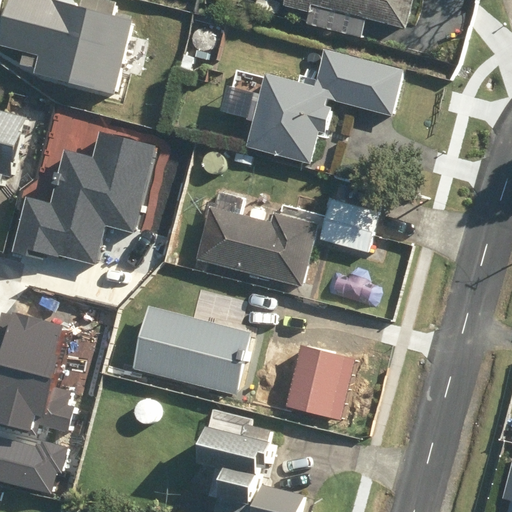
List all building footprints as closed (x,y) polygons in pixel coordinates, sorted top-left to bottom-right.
[(35,72),(113,92),(132,18),(64,0),(5,0),(0,19),(0,45),(39,56),(35,72)] [(294,0),(292,7),(319,14),(321,5),(416,30),(423,0),(294,0)] [(202,49),(206,49),(210,47),(212,44),(214,40),(214,36),(213,33),(211,29),(208,27),(204,26),(200,26),(197,27),(194,30),(192,33),(191,36),(191,40),(192,44),(195,46),(198,48),(202,49)] [(325,106),(327,98),(394,116),(407,70),(324,47),(314,83),(268,71),(247,146),(311,164),(321,130),(327,132),(333,109),(325,106)] [(191,57),(186,70),(195,73),(199,60),(191,57)] [(0,187),(2,188),(6,176),(15,179),(19,163),(21,164),(30,133),(27,132),(31,121),(3,113),(1,118),(0,117),(0,187)] [(47,253),(98,266),(107,228),(135,235),(158,144),(97,129),(91,155),(63,148),(49,202),(26,196),(12,252),(43,260),(47,253)] [(213,172),(217,172),(221,170),(224,167),(225,163),(226,159),(225,155),(222,152),(219,150),(215,149),(212,149),(208,150),(205,153),(203,156),(202,159),(202,163),(204,166),(206,169),(209,171),(213,172)] [(386,214),(338,201),(327,242),(375,255),(386,214)] [(218,209),(204,261),(311,289),(327,226),(282,214),(279,225),(218,209)] [(183,268),(160,263),(155,287),(178,292),(183,268)] [(236,393),(251,332),(150,306),(134,367),(236,393)] [(63,327),(2,313),(0,321),(0,425),(38,434),(40,426),(69,433),(75,410),(66,408),(70,392),(50,387),(63,327)] [(355,357),(302,344),(287,406),(340,418),(355,357)] [(147,423),(151,422),(155,420),(157,417),(159,414),(159,410),(158,406),(156,403),(153,400),(149,399),(145,399),(142,401),(139,403),(137,406),(136,410),(136,413),(137,417),(140,420),(143,422),(147,423)] [(228,497),(224,511),(308,511),(312,498),(273,488),(280,462),(284,463),(288,447),(277,444),(280,433),(257,427),(255,438),(225,430),(215,466),(242,473),(236,499),(228,497)] [(68,448),(42,441),(41,445),(36,443),(35,446),(0,436),(0,478),(51,493),(57,473),(61,474),(68,448)]
